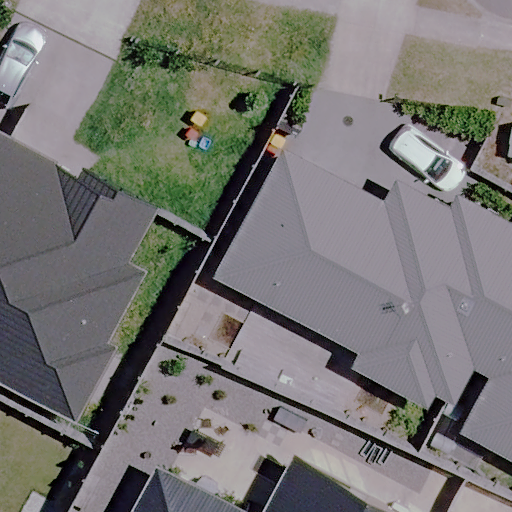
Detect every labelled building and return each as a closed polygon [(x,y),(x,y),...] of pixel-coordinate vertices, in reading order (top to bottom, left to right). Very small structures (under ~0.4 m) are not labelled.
[(0,158),(25,113),(0,99),(0,158)] [(96,151),(25,113),(0,158),(0,353),(87,400),(125,332),(115,327),(156,253),(140,244),(173,184),(99,144),(96,151)] [(301,130),(234,252),(379,331),(369,349),(452,394),(511,284),(511,198),(477,179),(469,192),(413,162),(401,184),(301,130)] [(511,284),(479,344),(505,358),(475,412),(511,431),(511,284)] [(277,502),(175,447),(138,511),(447,511),(312,438),(277,502)]
